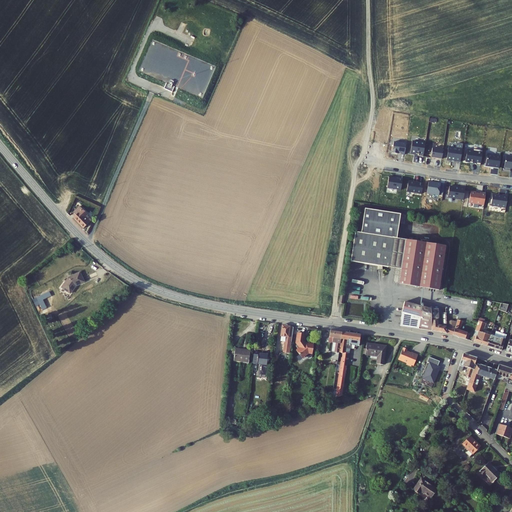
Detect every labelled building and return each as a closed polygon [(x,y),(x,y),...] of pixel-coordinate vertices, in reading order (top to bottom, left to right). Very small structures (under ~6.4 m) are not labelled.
[(139,70),(167,81),(164,87),(172,90),(174,85),(202,96),(215,65),(152,38),(139,70)] [(425,144),(412,141),(410,153),(423,155),(425,144)] [(406,144),(394,142),(392,153),(405,155),(406,144)] [(432,147),(430,157),(441,158),(442,149),(432,147)] [(462,149),(449,147),(447,160),(460,162),(462,149)] [(474,151),(467,150),(466,161),(473,162),(473,163),(477,163),(476,164),(480,165),(481,164),(481,163),(482,152),(483,150),(474,149),(474,151)] [(501,157),(487,155),(486,166),(494,167),(494,168),(499,169),(501,157)] [(395,178),(389,177),(387,188),(401,190),(402,180),(395,179),(395,178)] [(407,192),(414,192),(414,193),(418,194),(418,193),(422,194),(423,184),(409,182),(407,192)] [(441,184),(429,182),(427,194),(439,195),(441,184)] [(465,189),(450,187),(448,198),(463,200),(465,189)] [(491,196),(490,202),(506,205),(508,193),(502,192),(502,193),(493,191),(492,196),(491,196)] [(482,193),(471,192),(469,203),(484,205),(485,194),(486,193),(482,192),(482,193)] [(402,212),(367,206),(363,229),(392,234),(397,235),(402,212)] [(77,213),(86,223),(93,216),(92,215),(93,214),(87,209),(84,212),(81,209),(77,213)] [(363,229),(355,228),(351,257),(387,264),(392,234),(363,229)] [(397,235),(392,234),(387,264),(400,266),(405,236),(397,235)] [(445,244),(405,236),(400,266),(397,281),(437,288),(445,244)] [(69,287),(78,293),(84,283),(93,279),(88,271),(77,276),(69,287)] [(78,293),(80,294),(86,285),(94,282),(93,279),(84,283),(78,293)] [(397,310),(396,323),(410,325),(412,302),(399,298),(397,310)] [(499,301),(496,308),(503,310),(506,302),(499,301)] [(412,302),(410,325),(437,330),(437,324),(437,317),(435,317),(434,307),(412,302)] [(448,314),(442,313),(443,331),(461,337),(464,331),(456,328),(458,319),(453,317),(452,319),(448,318),(448,314)] [(475,318),(467,339),(483,344),(487,334),(479,331),(483,321),(475,318)] [(491,323),(487,334),(483,344),(497,349),(501,338),(491,334),(492,330),(494,324),(491,323)] [(282,344),(281,348),(288,350),(291,329),(287,328),(286,326),(282,325),(281,327),(277,326),(275,337),(276,337),(275,342),(282,344)] [(330,359),(336,360),(340,343),(342,332),(331,330),(329,341),(336,343),(334,352),(331,351),(330,359)] [(302,333),(295,332),(293,342),(295,344),(293,345),(295,348),(293,349),(299,357),(300,358),(303,355),(302,354),(305,352),(309,353),(311,344),(303,342),(302,343),(300,341),(302,333)] [(336,360),(328,400),(339,396),(347,353),(344,353),(345,347),(350,348),(351,344),(359,346),(361,335),(342,332),(340,343),(336,360)] [(505,338),(501,350),(511,353),(511,338),(511,340),(505,338)] [(384,344),(364,341),(363,353),(367,354),(367,358),(374,358),(373,362),(381,363),(384,344)] [(400,346),(395,357),(403,361),(403,363),(407,365),(408,363),(410,364),(414,353),(407,350),(407,351),(403,350),(404,348),(400,346)] [(232,347),(230,359),(246,361),(247,350),(232,347)] [(463,353),(458,368),(461,369),(463,365),(468,366),(465,374),(470,376),(475,361),(477,357),(463,353)] [(435,360),(425,355),(423,361),(426,362),(419,377),(429,381),(436,365),(434,364),(435,360)] [(492,367),(475,361),(470,376),(465,389),(472,391),(479,373),(482,374),(481,377),(481,380),(485,381),(487,379),(488,377),(493,379),(499,364),(493,362),(492,367)] [(511,368),(499,364),(493,379),(497,380),(499,374),(508,378),(511,368)] [(509,389),(511,390),(511,368),(508,378),(497,407),(502,409),(509,389)] [(508,427),(494,423),(491,433),(505,438),(508,427)] [(465,436),(457,444),(463,449),(460,453),(465,458),(476,447),(465,436)] [(483,462),(472,473),(477,478),(481,475),(488,482),(495,474),(483,462)] [(414,480),(407,492),(413,495),(415,493),(424,499),(430,489),(414,480)] [(511,511),(511,501),(503,511),(504,511),(511,511)]
